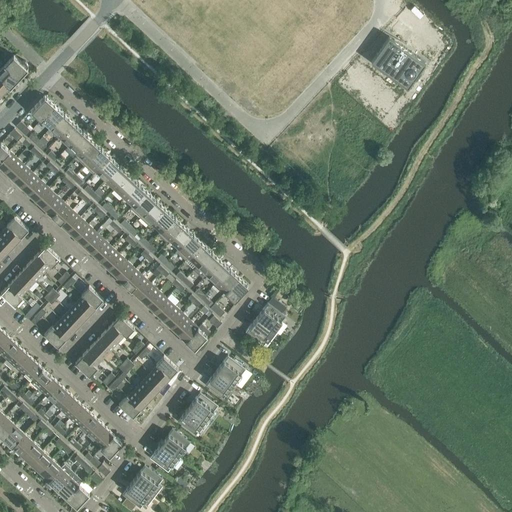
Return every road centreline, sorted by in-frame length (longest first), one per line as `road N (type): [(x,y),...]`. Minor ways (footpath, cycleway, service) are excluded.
road 1 (residential): [(200,364),(265,279),(48,74)]
road 2 (residential): [(116,0),(247,123),(265,129),(283,123),(390,0)]
